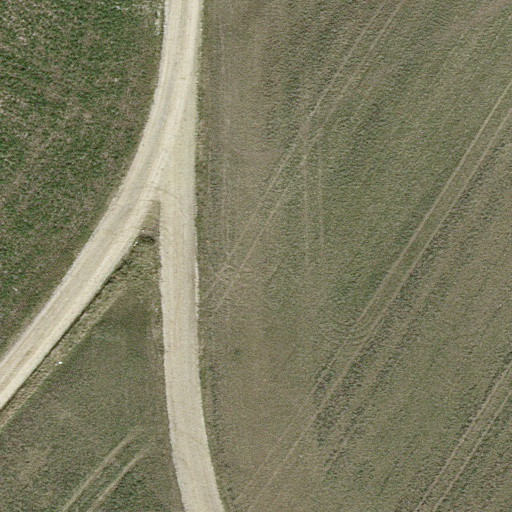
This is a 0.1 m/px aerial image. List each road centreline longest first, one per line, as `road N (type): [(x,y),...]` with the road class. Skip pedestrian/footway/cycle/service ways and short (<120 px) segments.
road 1 (track): [(190,0),(182,106),(186,365),(195,478),(207,511)]
road 2 (track): [(0,388),(79,297),(182,106)]
